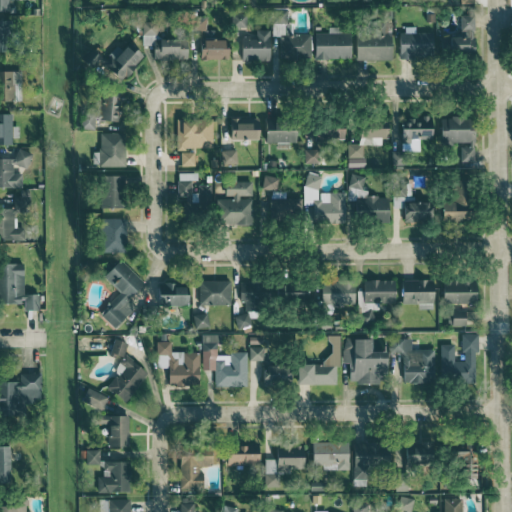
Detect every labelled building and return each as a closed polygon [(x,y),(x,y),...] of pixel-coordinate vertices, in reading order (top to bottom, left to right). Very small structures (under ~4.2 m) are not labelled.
[(277,35),(277,60),(308,59),(308,34),(284,34),(284,9),(269,9),(270,35),(277,35)] [(228,26),(243,26),(243,13),(229,13),(228,26)] [(445,36),(444,54),(470,55),(472,15),(458,14),(457,36),(445,36)] [(0,21),(0,50),(12,51),(13,22),(0,21)] [(352,58),(387,59),(388,28),(353,27),(352,58)] [(311,58),(346,58),(346,29),(326,28),(326,32),(311,32),(311,58)] [(429,31),(414,31),(414,28),(396,28),(396,57),(430,56),(429,31)] [(237,59),(265,60),(267,30),(253,29),(253,37),(237,37),(237,59)] [(183,58),(184,39),(151,38),(150,57),(183,58)] [(193,58),(221,59),(221,39),(198,39),(197,48),(193,48),(193,58)] [(92,51),(86,58),(114,84),(139,58),(123,42),(104,62),(92,51)] [(23,71),(3,71),(3,101),(22,101),(23,71)] [(92,129),(92,120),(110,121),(111,105),(119,105),(120,93),(90,91),(89,108),(78,107),(77,128),(92,129)] [(0,114),(0,144),(13,144),(13,114),(0,114)] [(256,117),(225,117),(225,139),(257,138),(256,117)] [(428,140),(428,118),(398,117),(397,139),(428,140)] [(436,117),(437,143),(470,142),(470,117),(436,117)] [(357,118),(357,137),(369,137),(368,144),(383,144),(383,119),(357,118)] [(173,147),(209,148),(209,120),(174,119),(173,147)] [(291,123),(260,122),(260,141),(291,142),(291,123)] [(122,165),(121,132),(96,132),(97,166),(122,165)] [(359,143),(344,143),(345,157),(360,157),(359,143)] [(471,146),(458,146),(458,164),(471,164),(471,146)] [(218,150),(218,163),(234,162),(233,149),(218,150)] [(0,187),(23,187),(23,173),(14,173),(14,166),(30,166),(30,150),(17,150),(17,158),(0,158),(0,187)] [(192,152),(178,151),(177,165),(191,165),(192,152)] [(188,180),(193,179),(193,172),(174,173),(175,196),(188,195),(188,180)] [(317,192),(317,174),(301,174),(302,205),(310,205),(310,223),(344,222),(344,192),(317,192)] [(385,221),(386,194),(361,193),(362,175),(348,174),(346,219),(385,221)] [(119,175),(97,175),(96,206),(119,207),(119,175)] [(214,223),(248,224),(248,197),(249,197),(249,181),(234,181),(234,175),(222,175),(221,197),(215,197),(214,223)] [(275,176),(260,176),(260,189),(268,189),(268,218),(299,219),(299,198),(283,198),(283,191),(274,191),(275,176)] [(436,201),(437,220),(464,220),(464,180),(449,180),(449,201),(436,201)] [(409,183),(391,183),(390,196),(408,196),(409,183)] [(427,221),(428,202),(400,201),(400,221),(427,221)] [(0,208),(0,222),(0,239),(25,241),(25,228),(15,227),(15,208),(0,208)] [(118,252),(119,219),(98,218),(97,251),(118,252)] [(111,327),(129,310),(120,300),(140,281),(116,257),(99,274),(117,293),(97,313),(111,327)] [(1,303),(25,303),(25,310),(40,310),(40,294),(25,294),(26,264),(1,263),(1,303)] [(389,279),(359,280),(360,302),(390,302),(389,279)] [(397,302),(429,303),(430,280),(397,279),(397,302)] [(438,302),(472,303),(472,280),(439,279),(438,302)] [(196,280),(196,304),(228,304),(227,280),(196,280)] [(350,303),(350,280),(317,281),(317,304),(350,303)] [(236,298),(255,299),(256,282),(237,281),(236,298)] [(304,302),(303,282),(270,284),(270,303),(304,302)] [(185,305),(185,283),(151,284),(152,306),(185,305)] [(462,323),(462,310),(449,309),(448,323),(462,323)] [(191,313),(191,329),(207,329),(207,313),(191,313)] [(249,329),(247,313),(232,315),(234,331),(249,329)] [(245,351),(228,351),(228,355),(216,355),(216,333),(200,333),(200,369),(212,369),(212,386),(245,386),(245,351)] [(438,344),(438,382),(472,382),(471,352),(475,352),(475,333),(459,333),(459,361),(451,361),(451,344),(438,344)] [(336,335),(324,335),(324,363),(292,364),(292,384),(333,384),(333,366),(336,366),(336,335)] [(124,402),(144,369),(119,354),(125,344),(113,337),(106,350),(119,358),(115,364),(118,366),(104,390),(124,402)] [(380,351),(365,351),(365,338),(347,338),(347,382),(375,382),(375,373),(380,373),(380,351)] [(409,338),(387,338),(387,352),(399,352),(399,382),(428,382),(428,359),(409,359),(409,338)] [(154,367),(165,367),(165,384),(196,384),(196,352),(168,352),(168,341),(155,341),(154,367)] [(260,360),(260,347),(248,346),(247,360),(260,360)] [(258,381),(284,382),(285,365),(259,365),(258,381)] [(78,401),(99,409),(104,396),(83,387),(78,401)] [(125,415),(90,415),(90,424),(105,424),(104,446),(125,446),(125,415)] [(308,463),(319,463),(319,470),(344,469),(344,441),(308,442),(308,463)] [(350,486),(361,485),(360,462),(385,462),(384,442),(349,443),(350,486)] [(255,463),(254,443),(221,444),(222,464),(255,463)] [(421,464),(421,443),(398,443),(397,464),(421,464)] [(455,458),(456,477),(465,477),(464,443),(444,444),(444,459),(455,458)] [(298,476),(298,444),(268,444),(268,458),(262,458),(262,476),(298,476)] [(13,447),(0,446),(0,482),(14,482),(13,447)] [(80,464),(96,463),(96,449),(79,450),(80,464)] [(199,487),(198,465),(208,465),(207,453),(176,454),(177,487),(199,487)] [(124,461),(100,461),(100,476),(94,476),(94,492),(125,491),(124,461)] [(394,509),(409,510),(410,497),(395,497),(394,509)] [(97,499),(97,511),(127,511),(127,498),(97,499)] [(458,511),(459,498),(441,498),(440,511),(458,511)] [(190,511),(190,502),(177,503),(177,511),(190,511)]
